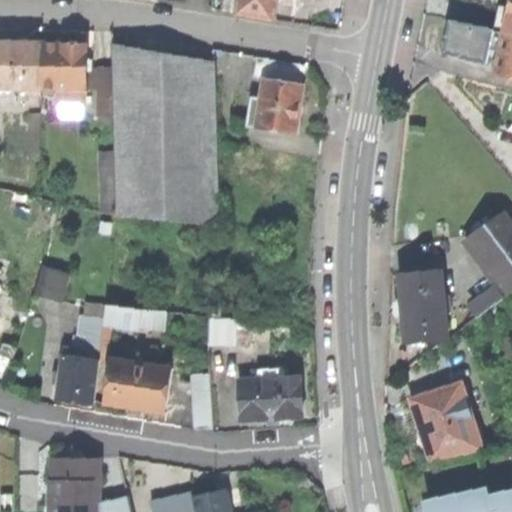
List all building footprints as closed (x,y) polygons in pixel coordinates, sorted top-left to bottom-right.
[(277,16),(279,0),(241,0),(240,11),(277,16)] [(511,28),(505,27),(500,48),(495,70),(511,73),(511,28)] [(0,85),(16,85),(17,41),(0,40),(0,85)] [(16,85),(42,86),(43,42),(17,41),(16,85)] [(42,86),(41,93),(81,94),(81,87),(87,87),(87,69),(94,69),(94,53),(87,53),(87,43),(63,42),(43,42),(42,86)] [(117,213),(219,222),(215,58),(113,42),(113,65),(114,95),(114,113),(117,213)] [(269,56),(266,75),(305,81),(308,62),(269,56)] [(99,95),(103,95),(114,95),(113,65),(99,65),(99,95)] [(242,123),(296,131),(298,118),(304,118),(305,112),(307,103),(302,102),(305,81),(266,75),(263,96),(252,94),(249,115),(243,115),(242,123)] [(103,113),(114,113),(114,95),(103,95),(103,113)] [(103,200),(115,200),(113,148),(101,148),(103,200)] [(507,279),(511,286),(511,222),(505,212),(487,226),(474,235),(507,279)] [(47,264),(39,291),(65,298),(73,272),(47,264)] [(443,266),(404,269),(406,303),(409,340),(448,337),(443,266)] [(503,300),(511,293),(511,286),(507,279),(495,288),(503,300)] [(485,314),(503,300),(495,288),(476,301),(485,314)] [(106,303),(104,324),(141,328),(141,324),(166,326),(168,309),(106,303)] [(212,317),(212,342),(237,343),(238,318),(212,317)] [(88,334),(92,335),(103,336),(104,327),(90,325),(88,334)] [(92,335),(89,357),(100,358),(103,336),(92,335)] [(0,345),(0,369),(9,372),(16,346),(1,341),(0,345)] [(63,347),(62,354),(80,356),(81,349),(63,347)] [(76,399),(95,401),(95,397),(97,381),(100,358),(89,357),(80,356),(62,354),(60,370),(59,382),(57,396),(76,399)] [(109,382),(107,399),(137,403),(168,406),(173,361),(112,354),(109,382)] [(257,366),(258,377),(288,375),(287,364),(257,366)] [(241,378),(243,418),(303,414),(302,395),(301,374),(288,375),(258,377),(241,378)] [(95,397),(107,399),(109,382),(97,381),(95,397)] [(464,381),(444,387),(463,443),(466,454),(486,448),(464,381)] [(421,427),(430,454),(463,443),(444,387),(412,398),(421,427)] [(195,391),(197,425),(214,424),(212,390),(195,391)] [(79,456),(57,456),(56,488),(51,488),(50,511),(101,511),(102,457),(79,456)] [(232,511),(227,487),(210,491),(196,494),(199,511),(232,511)] [(199,511),(196,494),(195,488),(152,497),(155,511),(199,511)] [(488,489),(427,502),(429,511),(511,511),(511,491),(490,496),(488,489)]
